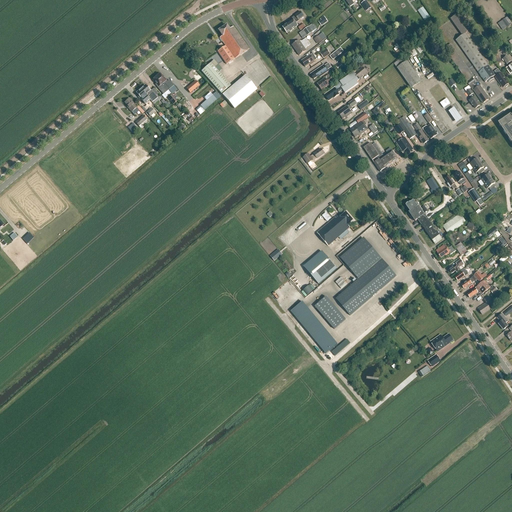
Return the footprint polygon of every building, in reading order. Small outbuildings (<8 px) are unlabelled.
[(372,8),(366,1),(362,4),(366,9),(367,7),(369,10),(372,8)] [(282,27),(283,27),(287,34),(290,32),(291,32),(292,32),(292,31),(298,26),(296,24),(300,21),(299,20),(304,17),(300,12),(295,16),(292,18),(293,20),(282,27)] [(456,41),(485,82),(487,81),(489,83),(494,79),(493,77),(495,76),(478,51),(483,47),(459,13),(450,19),(462,36),(456,41)] [(217,52),(226,65),(248,50),(233,27),(229,30),(226,26),(219,31),(222,36),(220,38),(225,46),(217,52)] [(303,30),(307,36),(312,32),(309,27),(303,30)] [(292,45),(296,50),(303,46),(308,41),(306,38),(301,42),(300,43),(299,40),(292,45)] [(296,50),(299,56),(306,51),(305,49),(310,45),(308,41),(303,46),(296,50)] [(340,48),(334,53),(337,57),(343,52),(340,48)] [(330,54),(327,49),(320,53),(323,59),(330,54)] [(314,61),(317,60),(313,54),(302,61),(306,67),(309,65),(310,65),(315,62),(314,61)] [(502,61),(498,55),(494,58),(498,64),(502,61)] [(511,61),(507,55),(503,58),(507,64),(508,64),(509,65),(508,66),(511,72),(511,61)] [(397,69),(411,88),(421,82),(407,62),(397,69)] [(201,72),(221,94),(231,86),(211,63),(201,72)] [(340,63),(332,70),(334,73),(343,67),(340,63)] [(311,76),(314,79),(319,76),(320,77),(323,75),(327,72),(327,71),(330,70),(327,66),(324,67),(320,70),(319,69),(312,73),(313,75),(311,76)] [(353,72),(340,82),(340,83),(334,88),(334,89),(325,95),(329,101),(333,98),(334,99),(339,95),(337,91),(341,88),(345,93),(358,84),(356,82),(359,80),(358,78),(366,72),(363,68),(355,74),(353,72)] [(348,75),(344,69),(339,73),(343,78),(348,75)] [(496,78),(501,85),(502,85),(504,88),(508,84),(498,69),(494,72),(498,76),(496,78)] [(161,85),(167,92),(174,86),(168,79),(166,81),(160,74),(157,77),(162,84),(161,85)] [(245,76),(222,95),(234,109),(257,90),(245,76)] [(158,88),(163,95),(167,92),(161,85),(162,84),(157,77),(153,80),(159,87),(158,88)] [(331,77),(327,80),(326,78),(317,84),(322,91),(330,85),(329,84),(333,81),(331,77)] [(473,90),(477,88),(475,84),(476,83),(473,79),(467,83),(470,87),(473,91),(473,90)] [(195,81),(186,89),(190,94),(199,86),(195,81)] [(148,89),(145,85),(141,89),(149,99),(150,101),(156,96),(149,88),(148,89)] [(477,88),(473,90),(483,104),(488,100),(487,98),(488,97),(480,86),(477,88)] [(139,96),(138,97),(140,100),(141,99),(144,103),(149,99),(141,89),(136,93),(139,96)] [(466,92),(471,99),(469,101),(472,106),(473,105),(475,109),(480,106),(478,102),(473,94),(470,89),(466,92)] [(172,95),(168,99),(173,105),(177,101),(172,95)] [(127,106),(127,107),(131,112),(137,108),(137,107),(137,108),(129,99),(125,103),(127,106)] [(443,109),(450,104),(447,99),(440,104),(443,109)] [(351,108),(357,104),(354,100),(348,104),(349,105),(338,113),(343,120),(343,119),(346,117),(347,118),(352,114),(350,111),(352,109),(351,108)] [(388,106),(384,109),(386,112),(385,113),(387,115),(388,114),(388,115),(392,113),(388,106)] [(159,115),(170,126),(171,125),(161,113),(159,115)] [(350,131),(355,138),(358,135),(359,136),(368,130),(365,126),(366,125),(363,121),(365,120),(368,118),(365,113),(356,120),(358,124),(354,127),(355,128),(350,131)] [(511,115),(502,121),(502,122),(500,124),(499,123),(511,142),(511,115)] [(135,123),(138,127),(147,119),(144,116),(135,123)] [(404,117),(398,121),(410,139),(415,136),(414,135),(416,134),(404,117)] [(430,139),(431,140),(437,136),(434,132),(435,132),(429,123),(429,124),(430,125),(427,127),(427,129),(426,129),(425,127),(423,129),(428,137),(428,136),(430,139)] [(133,124),(128,128),(132,134),(138,129),(135,126),(132,129),(131,129),(135,126),(133,124)] [(418,124),(414,127),(419,133),(416,135),(421,141),(424,144),(429,141),(422,132),(422,131),(418,124)] [(378,132),(373,125),(369,128),(373,135),(378,132)] [(400,126),(395,128),(399,134),(400,135),(404,132),(403,131),(400,126)] [(407,154),(408,155),(413,152),(412,151),(413,150),(405,138),(397,143),(403,152),(404,152),(406,155),(407,154)] [(393,150),(391,151),(388,147),(385,149),(388,154),(384,157),(375,144),(372,146),(370,144),(364,148),(380,172),(385,168),(386,168),(397,159),(392,152),(393,151),(393,150)] [(314,154),(312,156),(310,157),(308,154),(303,158),(307,164),(314,159),(315,161),(317,159),(324,154),(321,149),(314,154)] [(470,164),(473,169),(481,163),(480,163),(480,161),(479,161),(478,159),(470,164)] [(481,163),(473,169),(478,176),(485,171),(483,169),(484,168),(483,166),(483,165),(481,164),(481,163)] [(454,176),(456,179),(456,181),(457,182),(458,183),(459,183),(461,185),(462,184),(463,185),(466,183),(465,182),(459,172),(456,174),(455,174),(454,175),(454,176)] [(473,180),(468,172),(465,174),(470,182),(473,180)] [(479,177),(484,184),(492,179),(492,178),(491,177),(489,174),(488,175),(486,173),(479,177)] [(451,187),(453,190),(456,189),(457,190),(458,189),(449,177),(448,177),(445,178),(446,179),(445,179),(449,184),(448,185),(450,188),(451,187)] [(492,179),(484,184),(490,191),(496,187),(494,184),(495,183),(494,181),(493,180),(492,179)] [(435,181),(429,184),(435,194),(440,190),(435,181)] [(477,202),(480,206),(484,204),(474,189),(469,192),(476,202),(477,202)] [(418,220),(435,245),(442,240),(419,206),(418,207),(413,201),(409,204),(408,204),(406,205),(406,206),(410,212),(409,213),(410,214),(409,214),(411,216),(412,216),(415,221),(418,220)] [(335,218),(322,229),(317,233),(328,246),(338,237),(347,230),(350,228),(347,225),(352,221),(349,217),(349,216),(348,214),(347,214),(346,213),(341,218),(340,216),(336,219),(335,218)] [(326,213),(323,216),(327,222),(331,219),(326,213)] [(460,214),(443,226),(449,235),(466,223),(460,214)] [(364,238),(341,257),(359,279),(382,260),(364,238)] [(501,243),(491,251),(494,254),(504,246),(501,243)] [(461,255),(466,251),(462,245),(457,249),(461,255)] [(437,254),(441,259),(445,256),(450,253),(451,255),(457,251),(453,246),(448,249),(446,247),(444,248),(443,246),(436,251),(438,254),(437,254)] [(276,252),(270,256),(274,261),(280,256),(276,252)] [(337,269),(322,252),(304,267),(319,285),(337,269)] [(336,299),(350,316),(396,277),(382,260),(359,279),(336,299)] [(456,264),(456,265),(449,270),(450,271),(449,272),(450,273),(451,273),(452,274),(455,271),(456,273),(460,270),(459,268),(464,265),(461,260),(456,264)] [(461,272),(455,277),(458,281),(462,279),(465,277),(468,274),(464,269),(461,272)] [(474,276),(480,282),(484,279),(479,272),(474,276)] [(472,278),(462,285),(464,289),(468,286),(469,287),(472,285),(472,284),(475,282),(472,278)] [(467,295),(470,298),(474,295),(475,296),(479,294),(478,293),(481,291),(481,290),(484,293),(490,287),(484,281),(478,286),(478,287),(467,295)] [(486,303),(479,308),(480,309),(479,310),(482,315),(490,309),(488,306),(494,302),(490,297),(484,300),(486,303)] [(375,305),(379,311),(383,308),(385,311),(386,310),(380,301),(375,305)] [(324,312),(334,327),(340,323),(339,322),(345,319),(343,316),(336,320),(334,317),(339,313),(334,305),(324,312)] [(366,311),(361,317),(364,319),(367,316),(371,320),(374,318),(366,311)] [(319,314),(314,318),(317,322),(323,318),(319,314)] [(497,319),(500,322),(498,324),(503,330),(508,326),(506,324),(508,321),(502,314),(497,319)] [(325,334),(330,332),(327,323),(320,326),(322,330),(323,330),(325,334)] [(441,335),(431,342),(437,352),(448,344),(453,340),(449,335),(443,339),(443,338),(441,339),(439,337),(441,336),(441,335)] [(312,342),(326,357),(328,355),(314,340),(312,342)] [(350,343),(347,340),(332,352),(335,356),(350,343)] [(428,361),(432,367),(440,361),(436,355),(428,361)] [(427,366),(420,371),(424,376),(430,371),(427,366)]
